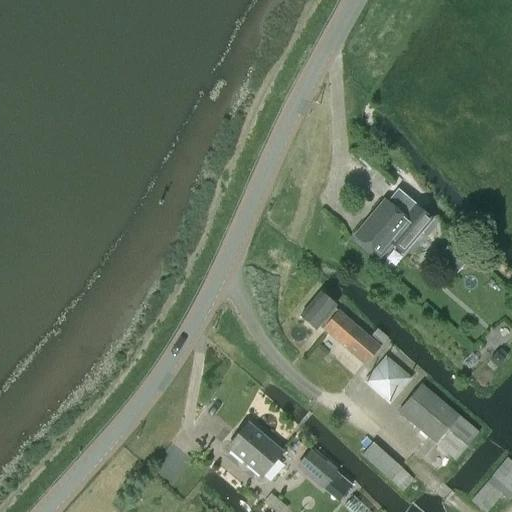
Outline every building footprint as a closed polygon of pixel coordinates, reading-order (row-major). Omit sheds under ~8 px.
[(382,201),(353,235),(380,258),(389,246),(402,257),(424,230),(433,220),(397,190),(386,204),(382,201)] [(450,261),(470,279),(482,266),(474,259),(453,239),(443,251),(452,259),(450,261)] [(337,312),(333,309),(335,306),(320,293),(300,317),(315,330),(318,326),(364,366),(380,347),(387,339),(376,330),(369,338),(337,311),(337,312)] [(411,379),(385,356),(362,382),(388,405),(411,379)] [(397,412),(428,438),(455,461),(478,434),(420,385),(397,412)] [(282,453),(248,424),(226,449),(261,478),(282,453)] [(400,469),(373,445),(362,456),(389,481),(400,469)] [(295,467),(322,490),(337,474),(310,451),(295,467)] [(511,494),(511,462),(507,458),(471,502),(483,511),(487,511),(501,495),(508,500),(511,494)] [(412,480),(400,470),(390,482),(402,492),(412,480)]
